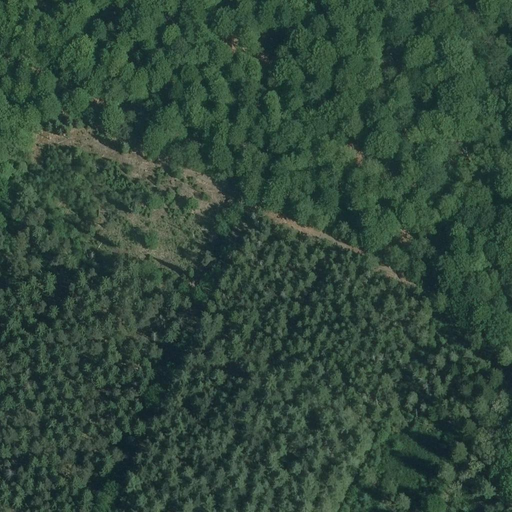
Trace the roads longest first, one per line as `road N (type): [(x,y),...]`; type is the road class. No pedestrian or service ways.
road 1 (track): [(46,104),(305,227)]
road 2 (track): [(511,328),(305,227)]
road 3 (track): [(445,511),(511,376)]
